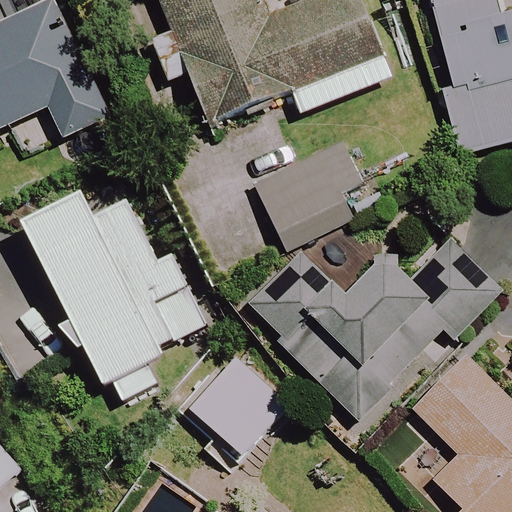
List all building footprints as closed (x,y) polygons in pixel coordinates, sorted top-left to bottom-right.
[(0,0),(0,136),(20,128),(34,161),(105,131),(88,93),(47,0),(0,0)] [(319,0),(264,21),(255,0),(153,0),(169,40),(148,47),(160,79),(175,73),(198,133),(285,100),(293,121),(385,86),(351,0),(319,0)] [(491,0),(418,0),(447,93),(436,96),(457,164),(511,147),(511,10),(496,15),(491,0)] [(282,261),(351,223),(339,200),(356,191),(332,148),(246,195),(282,261)] [(93,227),(80,200),(20,229),(98,394),(161,364),(156,356),(203,333),(171,265),(157,272),(127,210),(93,227)] [(497,295),(457,258),(440,276),(429,265),(410,286),(384,262),(345,304),(296,259),(244,315),(281,350),(277,355),(356,428),(441,336),(451,345),(497,295)] [(511,511),(511,354),(511,412),(462,363),(407,418),(450,462),(420,491),(441,511),(511,511)] [(288,409),(229,358),(180,415),(238,466),(288,409)] [(0,491),(13,481),(0,464),(0,491)]
